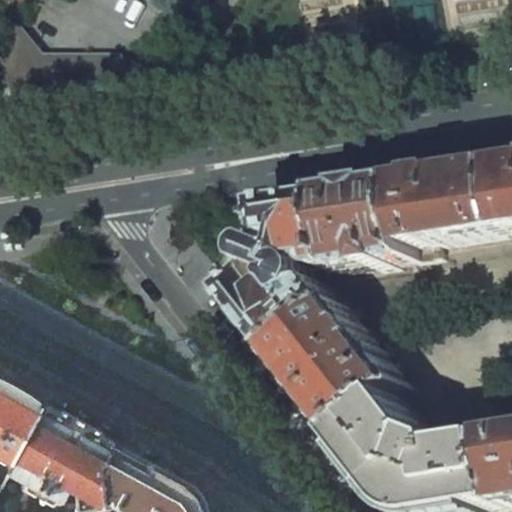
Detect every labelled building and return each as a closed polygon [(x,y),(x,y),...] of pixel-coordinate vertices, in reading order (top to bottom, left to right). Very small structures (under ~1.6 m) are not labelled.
[(145,0),(177,23),(192,21),(198,13),(201,15),(211,1),(209,0),(145,0)] [(8,39),(0,40),(0,110),(135,90),(131,69),(16,87),(8,39)] [(446,249),(511,238),(511,173),(415,188),(427,264),(448,262),(446,249)] [(352,276),(385,271),(386,274),(405,270),(405,268),(427,264),(415,188),(414,188),(340,199),(351,270),(352,276)] [(351,270),(340,199),(274,209),(280,240),(277,241),(275,246),(270,246),(266,247),(263,249),(260,253),(259,258),(260,263),(262,267),(266,270),(264,275),(264,277),(239,296),(287,357),(350,307),(346,308),(329,286),(317,288),(319,282),(318,276),(316,270),(312,267),(324,266),(327,271),(333,272),(351,270)] [(287,357),(352,441),(354,439),(405,399),(416,391),(391,359),(396,355),(391,349),(386,353),(350,307),(287,357)] [(0,387),(0,461),(12,468),(43,411),(0,387)] [(354,439),(405,505),(407,507),(412,511),(505,511),(511,511),(511,482),(507,444),(459,452),(459,447),(451,444),(453,440),(444,437),(442,440),(435,438),(405,399),(354,439)] [(69,425),(43,411),(12,468),(7,476),(59,505),(62,504),(68,493),(75,497),(77,511),(87,511),(104,509),(103,504),(100,473),(113,449),(89,436),(89,435),(70,424),(69,425)] [(201,511),(186,490),(113,449),(100,473),(103,504),(118,511),(201,511)]
